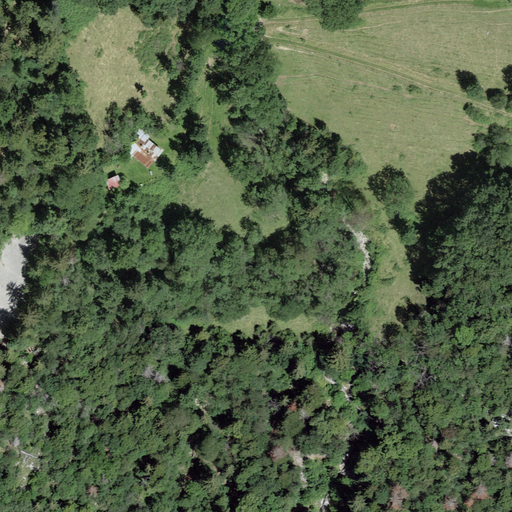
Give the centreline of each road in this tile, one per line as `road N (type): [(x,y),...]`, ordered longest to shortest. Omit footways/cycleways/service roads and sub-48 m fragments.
road 1 (track): [(511,1),(435,2),(252,26),(511,112)]
road 2 (track): [(166,143),(214,36),(252,26)]
